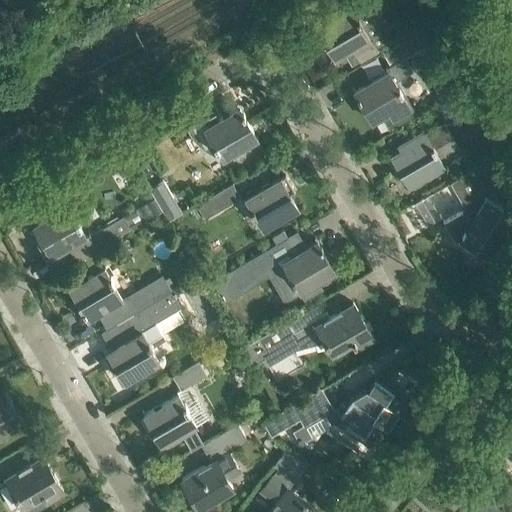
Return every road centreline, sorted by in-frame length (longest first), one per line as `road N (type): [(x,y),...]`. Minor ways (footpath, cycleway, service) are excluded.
road 1 (residential): [(490,349),(428,302),(392,262),(277,50),(255,41),(0,182)]
road 2 (residential): [(0,263),(148,511)]
road 3 (residential): [(364,511),(490,349)]
